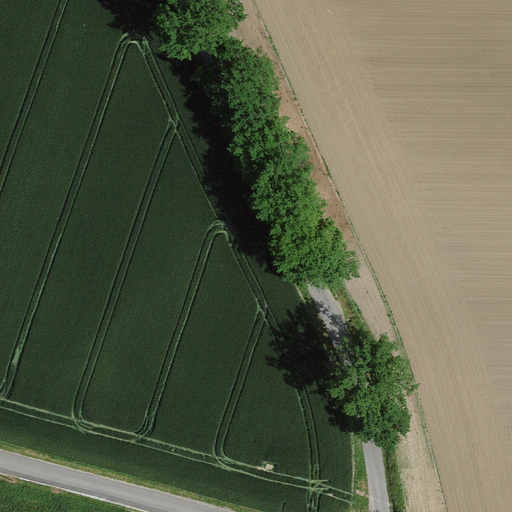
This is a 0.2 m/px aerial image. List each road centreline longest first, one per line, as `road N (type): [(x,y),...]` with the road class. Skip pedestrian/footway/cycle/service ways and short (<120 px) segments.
road 1 (unclassified): [(188,0),(337,319),(364,391),(385,511)]
road 2 (residential): [(196,511),(0,460)]
